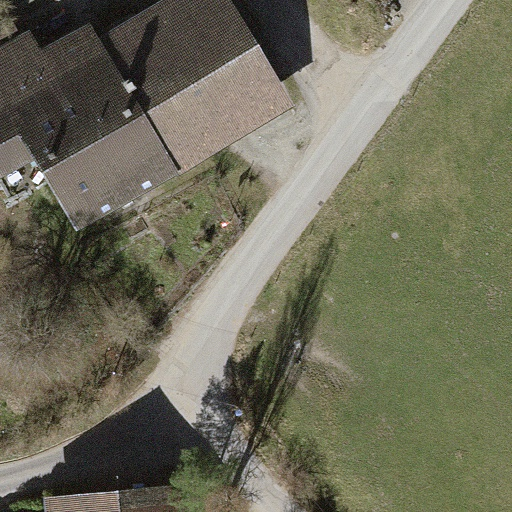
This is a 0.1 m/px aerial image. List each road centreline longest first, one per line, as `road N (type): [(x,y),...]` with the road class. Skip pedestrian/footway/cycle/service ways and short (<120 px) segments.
road 1 (residential): [(452,0),(224,299),(205,338),(209,417)]
road 2 (unclassified): [(0,483),(209,417)]
road 3 (residential): [(209,417),(285,511)]
